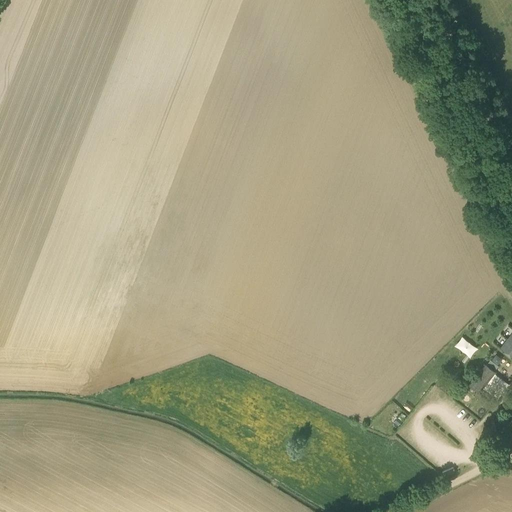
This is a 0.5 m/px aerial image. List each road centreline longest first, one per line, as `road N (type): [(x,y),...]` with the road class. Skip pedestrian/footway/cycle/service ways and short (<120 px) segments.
road 1 (secondary): [(511,225),(400,0)]
road 2 (track): [(396,511),(511,454)]
